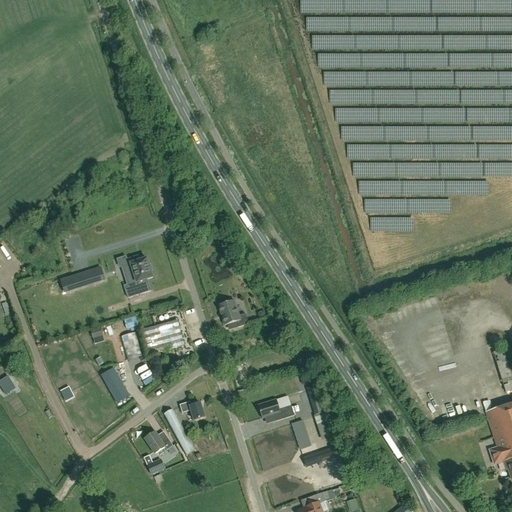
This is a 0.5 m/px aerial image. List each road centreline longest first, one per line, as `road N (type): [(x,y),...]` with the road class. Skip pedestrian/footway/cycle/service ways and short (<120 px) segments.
road 1 (secondary): [(439,511),(192,128),(134,0)]
road 2 (unclassified): [(100,0),(216,365)]
road 3 (unclassified): [(85,456),(34,356),(17,302)]
road 4 (unclassified): [(85,456),(216,365)]
road 5 (unclassified): [(262,511),(216,365)]
road 6 (unclassified): [(215,136),(152,0)]
